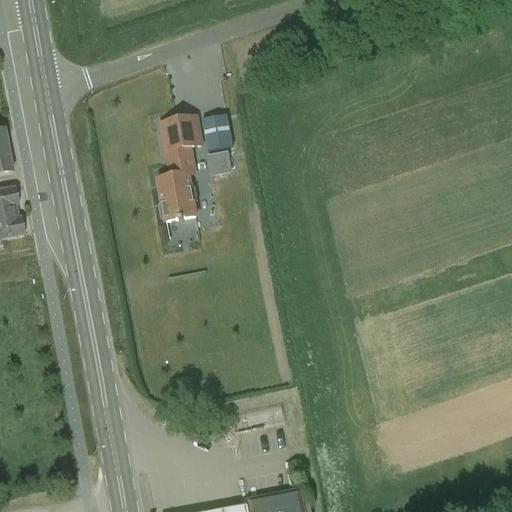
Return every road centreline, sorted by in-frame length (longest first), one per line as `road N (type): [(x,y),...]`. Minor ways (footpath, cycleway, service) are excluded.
road 1 (primary): [(124,511),(47,94)]
road 2 (unclassified): [(47,94),(314,0)]
